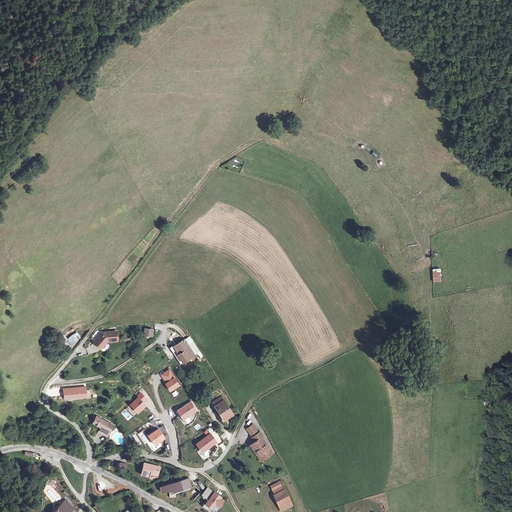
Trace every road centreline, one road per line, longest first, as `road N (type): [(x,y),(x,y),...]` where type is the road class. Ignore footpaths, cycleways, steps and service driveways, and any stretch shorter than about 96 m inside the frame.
road 1 (track): [(207,402),(231,439),(253,399),(383,328),(392,297),(313,174),(262,147),(246,151),(252,158)]
road 2 (track): [(75,354),(212,168),(275,127),(314,130),(350,145)]
road 3 (residential): [(88,467),(125,453),(200,469),(219,459),(231,439)]
road 4 (residential): [(88,467),(79,429),(44,393),(75,354)]
